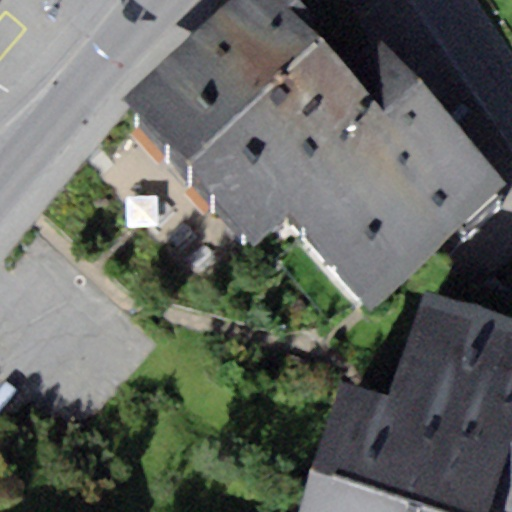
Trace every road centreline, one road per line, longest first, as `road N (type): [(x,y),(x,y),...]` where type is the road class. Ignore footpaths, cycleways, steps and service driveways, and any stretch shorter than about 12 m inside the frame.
road 1 (residential): [(0,194),(166,0)]
road 2 (residential): [(511,112),(419,0)]
